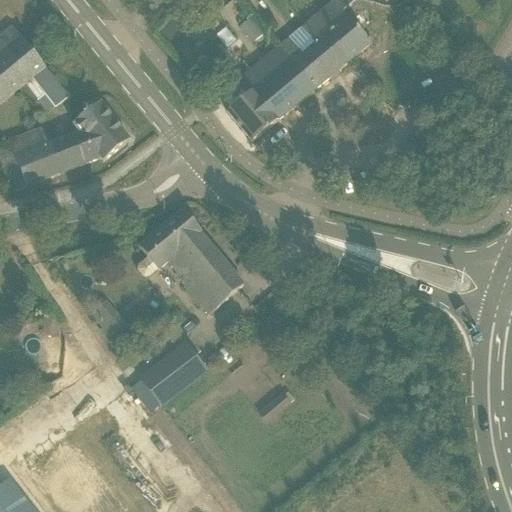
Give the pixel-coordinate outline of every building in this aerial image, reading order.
[(331,0),(333,2),(301,29),(325,59),(317,65),(329,80),(370,46),(343,13),(360,0),(331,0)] [(164,28),(174,35),(183,22),(174,15),(164,28)] [(72,26),(107,77),(115,71),(80,20),(72,26)] [(239,29),(252,45),(263,36),(250,20),(239,29)] [(69,101),(12,28),(0,37),(0,108),(33,83),(48,100),(39,106),(48,117),(69,101)] [(301,29),(279,48),(315,92),(329,80),(317,65),(325,59),(301,29)] [(252,144),(315,92),(279,48),(236,84),(238,86),(224,97),(225,102),(231,110),(227,114),(252,144)] [(232,80),(236,84),(250,71),(247,67),(232,80)] [(100,161),(103,164),(130,143),(100,105),(72,127),(77,134),(48,145),(42,130),(0,146),(0,162),(12,195),(100,161)] [(209,315),(218,307),(243,287),(200,234),(201,234),(183,212),(139,249),(148,260),(139,266),(138,272),(144,279),(149,279),(158,272),(167,265),(209,315)] [(127,329),(106,302),(90,315),(102,330),(99,332),(109,344),(127,329)] [(64,351),(64,336),(40,336),(40,352),(64,351)] [(185,344),(138,380),(160,409),(207,373),(185,344)] [(223,511),(131,385),(80,422),(89,434),(113,417),(181,511),(223,511)] [(291,406),(282,396),(258,416),(266,427),(291,406)] [(131,511),(72,432),(26,466),(33,476),(48,466),(82,511),(131,511)] [(0,511),(31,511),(8,483),(0,488),(0,511)]
